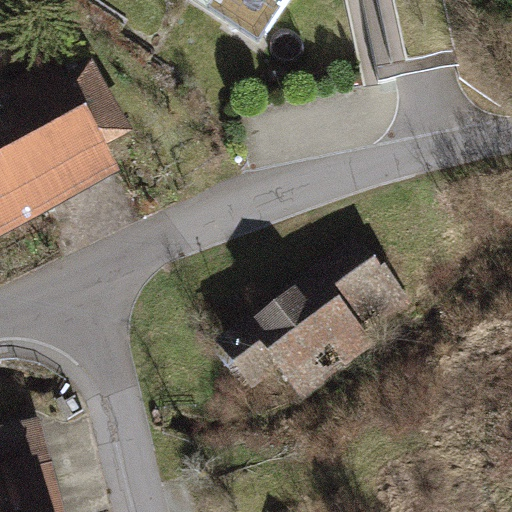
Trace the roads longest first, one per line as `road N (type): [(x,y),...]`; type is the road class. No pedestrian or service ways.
road 1 (residential): [(69,283),(250,202),(511,138)]
road 2 (residential): [(69,283),(110,365),(149,511)]
